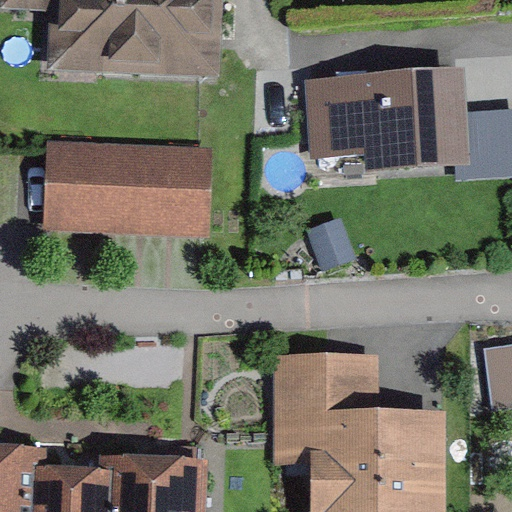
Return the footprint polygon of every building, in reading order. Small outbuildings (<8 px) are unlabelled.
[(206,68),(209,0),(26,0),(64,2),(62,50),(93,51),(92,62),(206,68)] [(373,140),(374,166),(460,161),(455,84),(312,92),(315,144),(373,140)] [(54,153),(51,224),(82,226),(85,155),(54,153)] [(85,155),(82,226),(111,227),(114,156),(85,155)] [(114,156),(111,227),(141,228),(144,157),(114,156)] [(144,157),(141,228),(170,230),(173,159),(144,157)] [(201,231),(204,160),(173,159),(170,230),(201,231)] [(325,433),(325,511),(430,511),(430,432),(365,431),(365,367),(286,368),(285,433),(325,433)] [(511,379),(490,382),(494,412),(511,409),(511,379)] [(0,511),(32,511),(34,488),(35,467),(0,465),(0,511)] [(193,511),(195,479),(111,475),(110,491),(109,511),(193,511)] [(32,511),(109,511),(110,491),(34,488),(32,511)]
